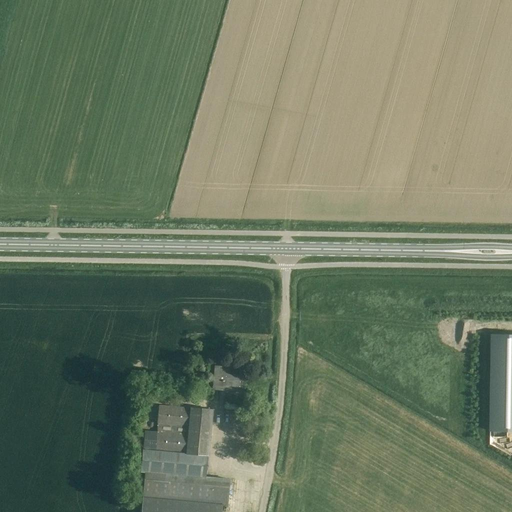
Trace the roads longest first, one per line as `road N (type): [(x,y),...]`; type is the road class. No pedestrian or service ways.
road 1 (secondary): [(285,249),(0,245)]
road 2 (unclassified): [(265,511),(286,351),(285,249)]
road 3 (secondary): [(456,252),(285,249)]
